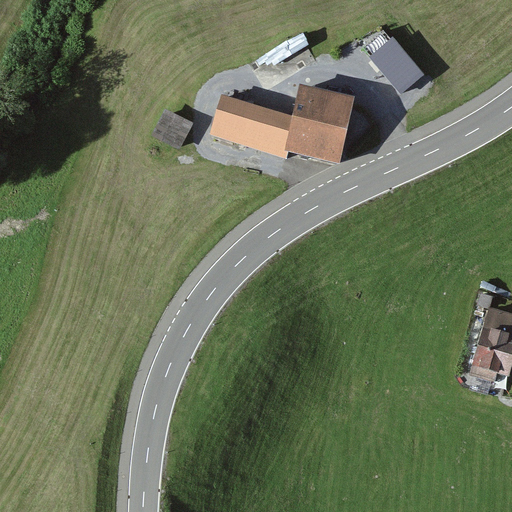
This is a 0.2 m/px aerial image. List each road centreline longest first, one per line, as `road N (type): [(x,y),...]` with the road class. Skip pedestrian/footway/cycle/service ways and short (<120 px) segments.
road 1 (tertiary): [(511,107),(463,139),(325,202),(237,263),(184,335),(164,382),(143,511)]
road 2 (track): [(207,150),(0,238)]
